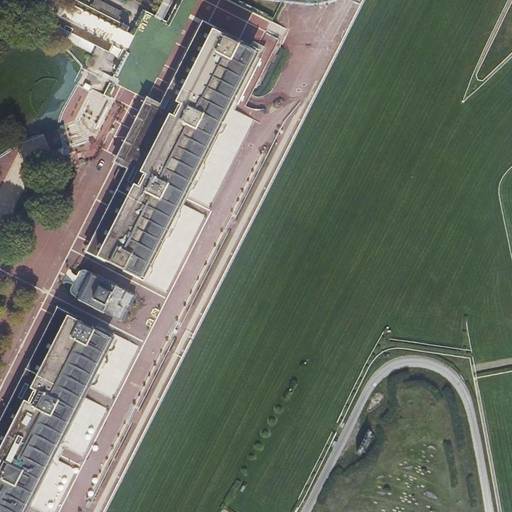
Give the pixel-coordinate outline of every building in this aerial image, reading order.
[(107,99),(151,122),(158,110),(162,112),(205,27),(256,52),(258,47),(256,46),(261,35),(260,35),(269,19),(238,3),(233,11),(212,0),(198,0),(197,2),(192,0),(187,0),(172,30),(149,17),(107,99)] [(87,10),(69,1),(59,20),(118,49),(128,29),(124,26),(123,26),(122,26),(123,24),(123,22),(122,21),(92,6),(90,6),(89,6),(87,10)] [(135,274),(144,278),(181,205),(185,197),(230,108),(258,54),(256,52),(205,27),(162,112),(158,110),(151,122),(150,125),(144,122),(124,162),(134,167),(91,252),(135,274)] [(74,128),(89,90),(74,85),(60,122),(71,126),(66,140),(63,139),(62,142),(80,148),(86,132),(74,128)] [(74,298),(121,321),(134,295),(88,271),(74,298)] [(0,432),(0,511),(24,511),(112,339),(61,313),(0,432)]
